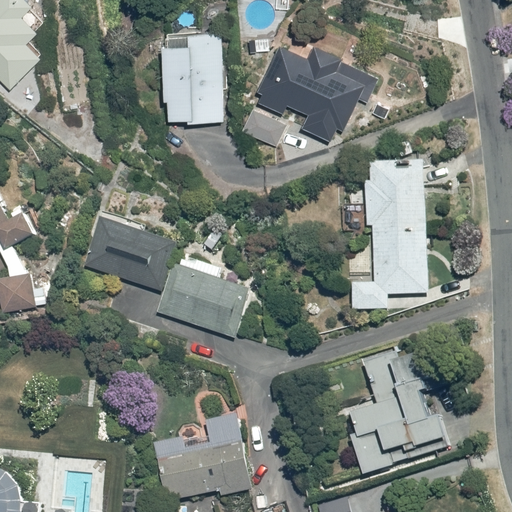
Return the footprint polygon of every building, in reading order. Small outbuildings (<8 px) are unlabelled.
[(0,0),(0,80),(11,90),(43,57),(28,43),(39,32),(22,15),(31,6),(25,0),(0,0)] [(206,28),(172,29),(173,46),(167,47),(169,102),(175,102),(175,121),(195,121),(195,125),(229,124),(227,33),(206,34),(206,28)] [(311,59),(284,48),(265,95),(268,95),(264,105),(259,103),(248,132),(280,145),(278,150),(299,159),(305,145),(310,147),(314,137),(338,147),(344,131),(351,134),(365,100),(375,104),(386,79),(347,63),(348,59),(316,46),(311,59)] [(433,295),(427,163),(369,166),(371,204),(347,205),(348,232),(376,231),(378,283),(356,284),(358,311),(392,310),(392,297),(433,295)] [(0,255),(4,254),(10,276),(0,277),(0,282),(5,312),(13,311),(14,319),(38,315),(37,310),(54,304),(47,285),(44,287),(37,270),(29,273),(20,250),(38,242),(25,210),(12,216),(1,189),(0,189),(0,255)] [(340,205),(326,205),(326,224),(339,224),(340,205)] [(101,225),(89,269),(166,291),(159,315),(240,339),(255,287),(177,265),(183,245),(145,234),(148,226),(103,213),(100,225),(101,225)] [(410,349),(366,362),(381,406),(357,414),(363,434),(354,437),(366,477),(383,472),(384,475),(434,460),(432,451),(450,445),(430,382),(421,385),(410,349)] [(185,436),(158,442),(170,504),(224,494),(225,499),(249,494),(252,511),(267,511),(289,508),(276,444),(252,449),(244,413),(208,420),(213,445),(188,450),(185,436)] [(0,467),(0,466),(0,511),(22,511),(24,491),(0,467)] [(357,511),(354,499),(322,507),(323,511),(357,511)]
